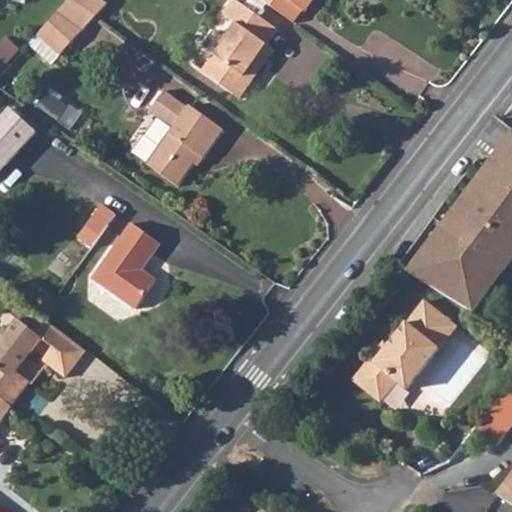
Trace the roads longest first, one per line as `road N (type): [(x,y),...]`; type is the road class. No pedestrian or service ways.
road 1 (secondary): [(232,410),(511,51)]
road 2 (residential): [(232,410),(370,506)]
road 3 (secondary): [(152,511),(232,410)]
